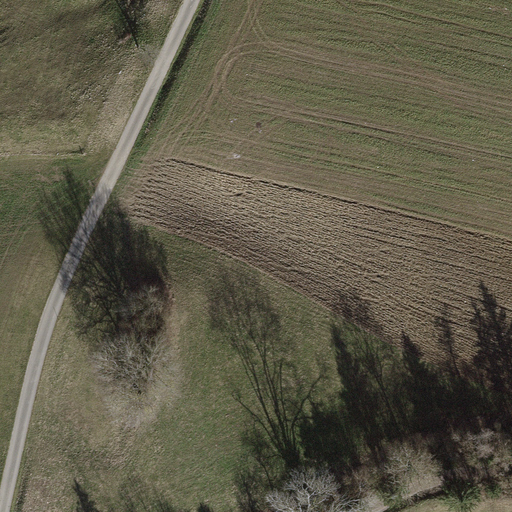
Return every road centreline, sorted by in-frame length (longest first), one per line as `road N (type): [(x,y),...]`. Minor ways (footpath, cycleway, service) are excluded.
road 1 (unclassified): [(3,511),(32,377),(66,271),(192,0)]
road 2 (track): [(511,466),(430,481),(362,511)]
